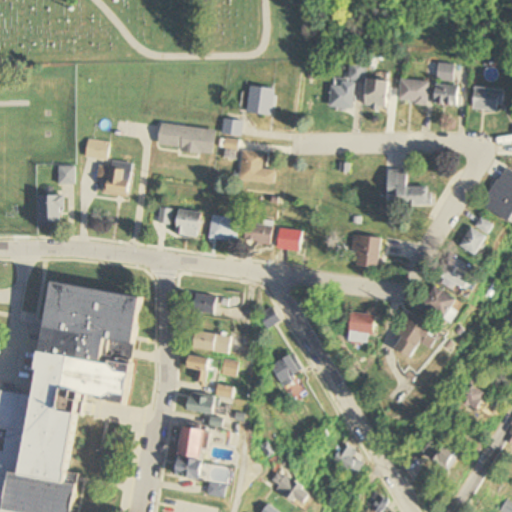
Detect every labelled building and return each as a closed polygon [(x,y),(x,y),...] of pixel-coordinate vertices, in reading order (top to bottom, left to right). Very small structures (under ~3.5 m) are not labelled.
[(364,81),(364,64),(351,64),(350,81),(364,81)] [(440,81),(456,81),(456,65),(440,65),(440,81)] [(429,104),(432,83),(403,80),(401,102),(429,104)] [(389,109),(389,81),(368,81),(368,109),(389,109)] [(461,106),(461,85),(437,85),(437,106),(461,106)] [(354,110),(356,88),(333,86),(330,107),(354,110)] [(275,116),(276,89),(250,88),(249,115),(275,116)] [(506,89),(476,89),(476,111),(506,111),(506,89)] [(243,136),(244,121),(224,120),(224,136),(243,136)] [(218,131),(163,124),(160,148),(215,155),(218,131)] [(87,159),(109,162),(111,142),(89,140),(87,159)] [(240,160),(240,140),(226,140),(226,160),(240,160)] [(242,181),(276,185),(278,171),(264,170),(266,153),(245,151),(242,181)] [(129,199),(134,165),(112,161),(111,167),(100,165),(97,181),(105,182),(103,195),(129,199)] [(485,207),(511,222),(511,172),(507,169),(485,207)] [(400,192),(400,207),(435,206),(435,187),(410,188),(410,171),(391,171),(391,192),(400,192)] [(41,227),(64,227),(64,196),(41,196),(41,227)] [(169,226),(172,211),(162,209),(159,224),(169,226)] [(203,213),(180,211),(177,236),(200,238),(203,213)] [(240,218),(212,218),(212,240),(240,240),(240,218)] [(496,223),(482,218),(478,229),(473,227),(464,250),(484,257),(496,223)] [(275,227),(249,224),(247,243),(273,246),(275,227)] [(303,252),(304,231),(281,230),(281,251),(303,252)] [(380,269),(383,239),(356,236),(352,266),(380,269)] [(444,276),(468,292),(481,273),(456,257),(444,276)] [(0,511),(72,511),(78,474),(72,473),(82,397),(131,404),(144,297),(51,285),(27,475),(10,473),(5,511),(0,511),(0,451),(12,453),(19,394),(0,391),(0,511)] [(421,314),(443,329),(461,303),(438,288),(421,314)] [(195,312),(217,316),(220,299),(199,295),(195,312)] [(267,330),(281,323),(274,308),(259,315),(267,330)] [(352,343),(376,345),(378,316),(355,314),(352,343)] [(438,332),(415,318),(396,348),(416,361),(426,345),(436,352),(441,343),(434,339),(438,332)] [(234,338),(198,332),(195,349),(231,355),(234,338)] [(190,370),(200,372),(198,383),(208,386),(214,361),(194,356),(190,370)] [(304,373),(294,356),(273,367),(283,385),(304,373)] [(223,377),(238,379),(241,363),(226,360),(223,377)] [(460,394),(477,412),(490,401),(473,382),(460,394)] [(220,397),(235,398),(237,388),(221,387),(220,397)] [(190,411),(216,417),(220,399),(194,393),(190,411)] [(206,462),(210,432),(185,428),(179,477),(203,480),(206,462)] [(451,472),(462,453),(434,438),(424,456),(451,472)] [(359,477),(368,464),(346,449),(337,463),(359,477)] [(317,491),(280,475),(273,491),(310,508),(317,491)]
